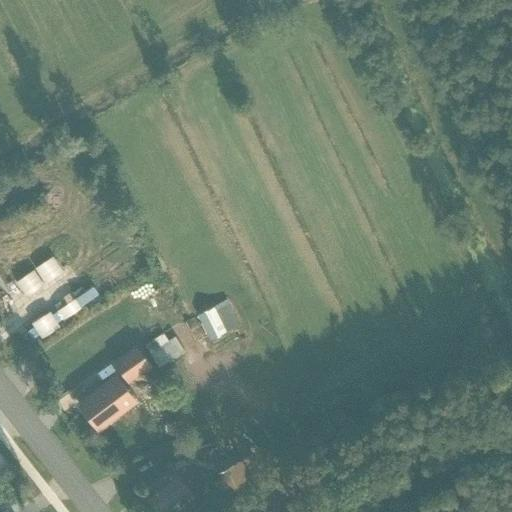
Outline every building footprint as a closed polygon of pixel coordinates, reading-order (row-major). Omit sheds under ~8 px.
[(0,295),(11,289),(2,273),(0,274),(0,295)] [(80,310),(99,298),(89,282),(71,294),(80,310)] [(197,316),(210,341),(240,327),(227,301),(197,316)] [(144,344),(158,367),(184,351),(174,335),(167,340),(162,332),(144,344)] [(142,371),(150,366),(135,346),(128,351),(142,371)] [(142,371),(128,351),(113,362),(128,382),(142,371)] [(116,414),(133,401),(114,376),(97,389),(97,388),(78,402),(92,421),(111,407),(116,414)] [(178,421),(165,423),(167,432),(180,430),(178,421)] [(205,460),(215,472),(228,462),(217,450),(205,460)] [(232,496),(247,488),(233,464),(218,473),(232,496)] [(188,489),(196,482),(186,468),(177,475),(175,471),(146,493),(160,511),(189,490),(188,489)]
